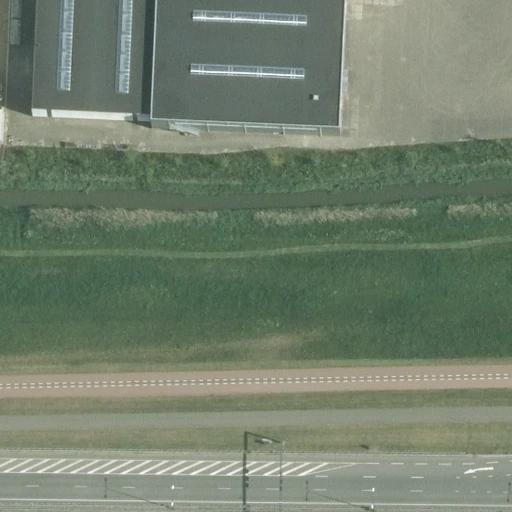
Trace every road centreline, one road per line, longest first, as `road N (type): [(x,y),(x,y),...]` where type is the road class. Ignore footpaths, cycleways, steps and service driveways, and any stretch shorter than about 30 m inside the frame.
road 1 (unclassified): [(0,389),(511,377)]
road 2 (primary): [(511,492),(0,486)]
